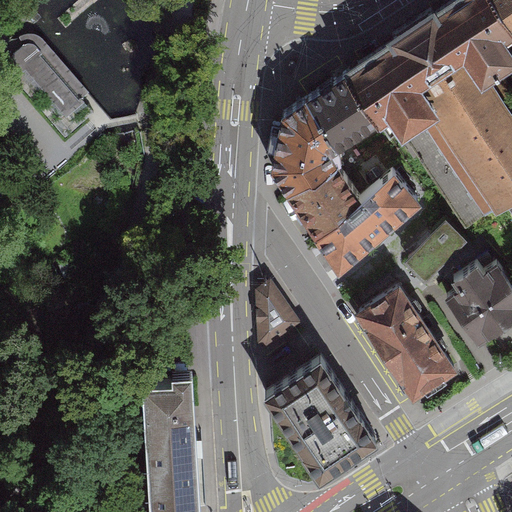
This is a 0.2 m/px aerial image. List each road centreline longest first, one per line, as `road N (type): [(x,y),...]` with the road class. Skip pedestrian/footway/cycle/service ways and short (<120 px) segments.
road 1 (residential): [(234,214),(286,249),(430,467)]
road 2 (secondary): [(234,214),(247,511)]
road 3 (secondary): [(251,2),(235,109),(234,214)]
road 4 (residential): [(251,2),(340,14),(391,0)]
